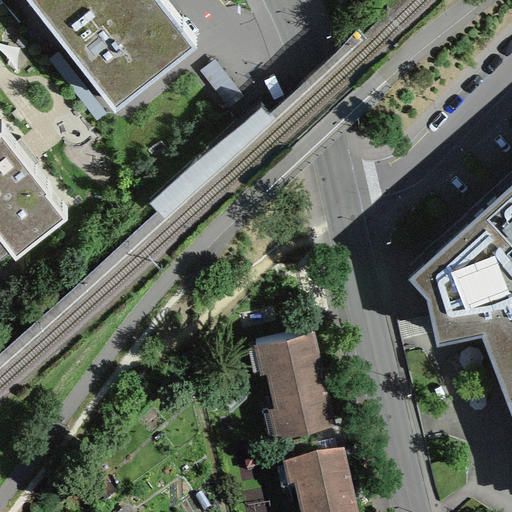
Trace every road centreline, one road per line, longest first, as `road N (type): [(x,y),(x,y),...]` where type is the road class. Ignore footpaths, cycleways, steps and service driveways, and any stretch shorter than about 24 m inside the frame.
road 1 (tertiary): [(340,185),(415,511)]
road 2 (residential): [(340,185),(395,175),(511,64)]
road 3 (tertiary): [(280,0),(340,185)]
